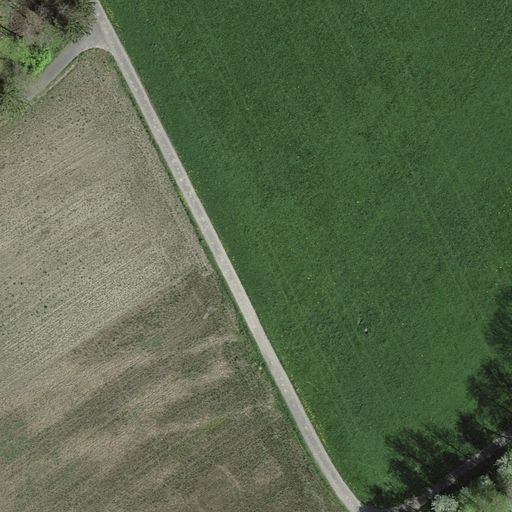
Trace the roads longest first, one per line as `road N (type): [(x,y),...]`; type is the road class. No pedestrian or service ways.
road 1 (track): [(356,511),(106,28)]
road 2 (track): [(106,28),(0,112)]
road 3 (track): [(405,511),(511,433)]
